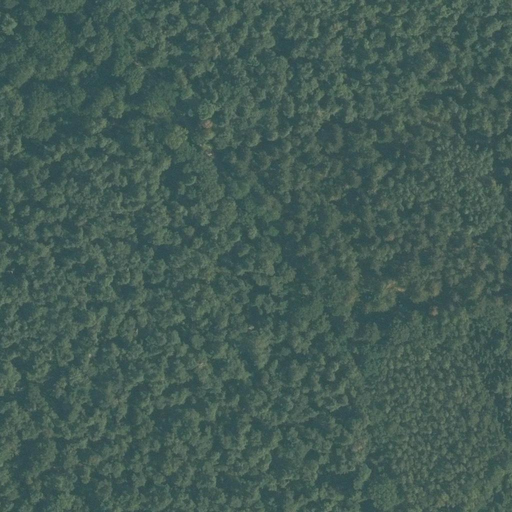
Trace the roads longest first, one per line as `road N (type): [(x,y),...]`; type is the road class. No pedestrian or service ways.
road 1 (track): [(393,510),(348,326),(92,0)]
road 2 (track): [(511,85),(219,161)]
